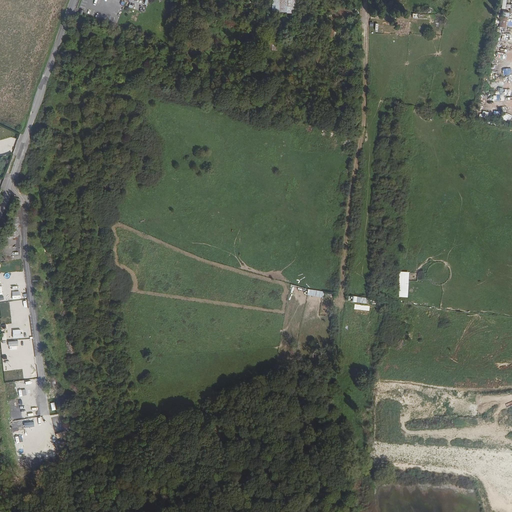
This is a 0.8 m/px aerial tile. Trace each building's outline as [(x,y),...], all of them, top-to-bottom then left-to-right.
[(293,0),(280,0),(280,13),(294,13),(293,0)] [(503,12),(500,26),(511,28),(511,21),(508,21),(509,13),(503,12)] [(430,30),(440,30),(440,14),(412,14),(412,18),(430,19),(430,30)] [(398,34),(410,35),(411,22),(399,21),(398,34)] [(332,39),(333,36),(334,32),(335,29),(329,28),(326,37),(332,39)] [(269,42),(267,49),(277,52),(279,45),(269,42)] [(314,134),(333,139),(335,132),(316,126),(314,134)] [(353,296),(352,302),(368,304),(368,298),(353,296)]
